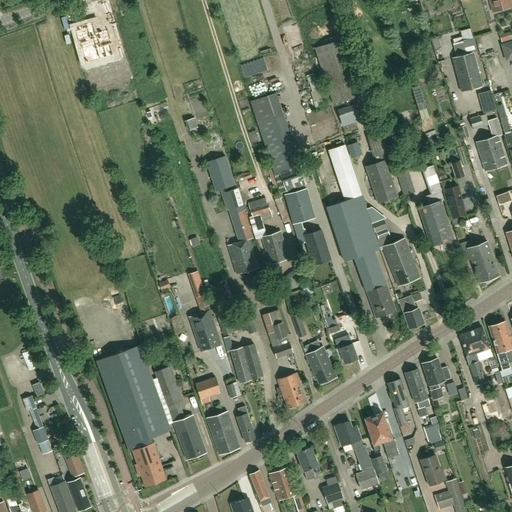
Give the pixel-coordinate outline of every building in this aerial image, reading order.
[(510,0),(489,0),(493,11),(511,6),(510,0)] [(77,30),(75,31),(79,44),(81,44),(86,62),(113,55),(110,45),(112,44),(108,29),(96,33),(93,22),(76,27),(77,30)] [(511,39),(510,32),(499,35),(502,43),(511,39)] [(474,52),(477,51),(474,38),(473,39),(463,41),(462,41),(454,44),(453,44),(457,57),(453,58),(461,91),(482,86),(474,53),(474,52)] [(333,104),(357,97),(338,40),(315,48),(333,104)] [(511,58),(511,41),(502,45),(507,60),(511,58)] [(196,58),(204,56),(201,49),(193,51),(196,58)] [(251,101),(250,101),(258,124),(274,173),(281,193),(287,191),(287,192),(305,185),(306,185),(300,165),(293,167),(269,95),(251,101)] [(342,126),(360,121),(355,105),(338,110),(342,126)] [(501,121),(500,122),(504,131),(505,134),(511,133),(505,112),(499,114),(501,121)] [(480,116),(470,119),(473,130),(484,127),(480,116)] [(184,121),(187,131),(198,127),(195,117),(184,121)] [(487,121),(493,137),(487,139),(496,167),(507,164),(498,136),(502,134),(497,118),(487,121)] [(457,121),(459,127),(463,139),(470,136),(466,125),(465,125),(463,120),(457,121)] [(372,150),(376,163),(365,166),(378,203),(398,196),(386,160),(391,158),(382,131),(373,134),(368,136),(373,149),(372,150)] [(485,171),(496,167),(487,139),(476,142),(485,171)] [(333,149),(339,168),(355,163),(350,144),(333,149)] [(216,191),(235,185),(226,156),(206,162),(216,191)] [(452,164),(456,178),(464,176),(460,161),(452,164)] [(345,201),(326,207),(344,261),(346,260),(355,258),(369,298),(375,318),(395,311),(389,292),(376,252),(380,251),(381,250),(380,249),(377,239),(375,232),(373,227),(373,228),(371,223),(368,215),(367,211),(352,165),(335,171),(345,201)] [(407,167),(396,171),(404,196),(415,192),(407,167)] [(445,200),(448,199),(453,216),(465,213),(458,185),(450,187),(448,180),(440,182),(445,200)] [(228,209),(239,242),(248,271),(259,267),(251,239),(253,238),(245,210),(243,205),(238,188),(221,193),(226,210),(228,209)] [(313,264),(331,259),(322,230),(307,234),(305,228),(304,229),(302,221),(315,217),(307,188),(285,195),(299,244),(306,242),(313,264)] [(429,204),(418,208),(426,232),(431,246),(442,242),(454,238),(442,200),(444,199),(441,190),(430,194),(426,196),(429,204)] [(511,192),(501,193),(502,201),(511,200),(511,192)] [(250,203),(251,208),(250,208),(253,216),(249,217),(255,239),(262,237),(270,264),(289,258),(281,231),(267,235),(260,215),(271,211),(268,203),(267,203),(266,198),(250,203)] [(280,198),(275,199),(279,212),(284,223),(289,221),(285,210),(284,210),(280,198)] [(377,221),(371,223),(373,228),(373,227),(375,232),(387,228),(383,219),(383,218),(377,221)] [(387,228),(375,232),(377,239),(390,235),(387,228)] [(200,243),(198,237),(190,240),(192,246),(200,243)] [(405,238),(394,242),(409,281),(420,276),(405,238)] [(479,282),(486,279),(481,265),(483,264),(480,256),(476,253),(474,246),(469,248),(467,241),(460,244),(463,252),(462,252),(465,260),(471,258),(479,282)] [(486,279),(489,278),(499,275),(488,241),(474,246),(476,253),(480,256),(483,264),(481,265),(486,279)] [(239,242),(228,245),(237,274),(248,271),(239,242)] [(393,244),(383,247),(398,285),(409,281),(394,242),(393,243),(393,244)] [(211,347),(221,344),(210,310),(211,310),(210,305),(209,305),(206,294),(197,297),(201,308),(203,307),(205,311),(200,313),(189,316),(201,351),(211,347)] [(414,302),(412,295),(411,295),(398,300),(401,306),(402,305),(410,328),(424,323),(419,308),(415,309),(413,302),(414,302)] [(279,309),(268,313),(274,332),(268,334),(273,347),(276,358),(293,353),(289,342),(287,336),(283,322),(279,309)] [(216,313),(219,319),(218,319),(223,335),(233,332),(229,322),(233,320),(231,316),(227,317),(227,316),(227,317),(224,310),(216,313)] [(299,337),(307,335),(299,313),(291,316),(299,337)] [(323,314),(328,328),(332,340),(343,336),(338,324),(331,327),(326,313),(323,314)] [(170,319),(175,333),(185,330),(180,315),(170,319)] [(245,321),(247,326),(246,326),(249,333),(256,330),(253,324),(254,324),(253,318),(245,321)] [(511,342),(505,321),(497,324),(508,358),(509,363),(511,362),(511,350),(511,348),(511,342)] [(509,363),(508,358),(497,324),(488,327),(496,353),(497,353),(502,370),(511,367),(509,363)] [(482,327),(471,331),(478,352),(489,348),(482,327)] [(478,352),(471,331),(460,334),(468,358),(466,358),(468,365),(469,364),(476,385),(486,382),(479,361),(476,353),(478,352)] [(227,349),(233,347),(230,337),(224,339),(227,349)] [(345,363),(357,359),(352,343),(344,346),(342,339),(337,341),(339,348),(338,348),(340,356),(342,355),(345,363)] [(252,379),(263,375),(254,344),(243,347),(252,379)] [(122,432),(123,431),(130,451),(133,450),(139,448),(153,443),(154,442),(152,437),(171,430),(140,345),(96,360),(122,432)] [(319,384),(337,376),(323,346),(306,355),(319,384)] [(252,379),(243,347),(231,351),(240,382),(252,379)] [(27,365),(29,371),(35,368),(29,351),(22,353),(27,365)] [(191,366),(202,365),(200,357),(190,359),(191,366)] [(437,358),(430,361),(422,363),(429,386),(430,385),(434,399),(442,396),(438,383),(445,380),(445,379),(450,377),(447,366),(441,368),(437,358)] [(155,372),(167,404),(173,422),(187,459),(206,452),(193,415),(185,418),(179,401),(183,399),(171,366),(155,372)] [(428,398),(418,369),(405,373),(415,402),(420,401),(421,403),(424,402),(423,400),(425,399),(426,401),(428,401),(427,399),(428,398)] [(287,408),(297,405),(306,401),(296,373),(277,380),(280,387),(277,388),(277,391),(279,396),(283,395),(287,408)] [(200,399),(220,392),(215,377),(195,384),(200,399)] [(409,403),(401,379),(388,383),(396,407),(394,408),(398,420),(399,420),(401,426),(407,425),(406,423),(405,418),(401,406),(409,403)] [(37,395),(43,393),(39,382),(33,384),(37,395)] [(231,398),(237,396),(233,383),(227,385),(231,398)] [(43,426),(36,408),(31,395),(24,398),(28,411),(30,410),(37,429),(32,431),(38,444),(39,444),(43,454),(53,451),(43,426)] [(245,442),(256,438),(247,413),(248,413),(246,406),(238,408),(240,416),(237,417),(245,442)] [(423,406),(417,408),(420,416),(424,415),(426,414),(423,406)] [(219,454),(239,447),(227,411),(207,418),(219,454)] [(383,413),(374,416),(383,442),(388,458),(399,455),(393,438),(390,431),(389,432),(388,429),(389,427),(387,423),(386,422),(383,413)] [(378,443),(383,442),(374,416),(365,418),(368,427),(368,430),(369,433),(371,435),(372,438),(371,438),(375,453),(380,451),(378,443)] [(353,449),(358,463),(370,458),(365,444),(363,445),(356,426),(352,428),(349,421),(335,426),(342,445),(350,442),(352,449),(353,449)] [(428,426),(430,432),(425,433),(429,444),(441,440),(438,430),(439,429),(437,423),(428,426)] [(434,443),(436,451),(445,448),(443,440),(434,443)] [(166,479),(153,443),(139,448),(133,450),(138,463),(135,464),(139,476),(142,475),(146,486),(166,479)] [(311,468),(318,465),(311,447),(297,452),(304,471),(308,480),(315,477),(311,468)] [(382,455),(371,459),(376,475),(387,471),(382,455)] [(444,480),(435,455),(421,460),(429,485),(444,480)] [(305,511),(299,493),(297,494),(288,467),(270,474),(278,500),(293,495),(298,511),(305,511)] [(373,468),(361,472),(356,474),(361,489),(378,483),(373,468)] [(259,471),(250,474),(262,505),(271,502),(259,471)] [(60,511),(74,511),(77,511),(65,481),(57,484),(54,477),(48,480),(60,511)] [(78,511),(91,506),(80,478),(68,482),(78,511)] [(439,509),(454,505),(455,511),(467,511),(456,478),(446,482),(448,491),(435,495),(439,509)] [(327,485),(322,487),(328,504),(329,510),(333,509),(334,511),(338,511),(344,510),(341,500),(344,499),(338,481),(337,482),(327,485)] [(463,481),(458,483),(465,504),(469,502),(466,494),(467,493),(463,481)] [(26,494),(32,511),(41,511),(47,510),(39,489),(26,494)] [(252,511),(248,498),(231,504),(233,511),(252,511)]
